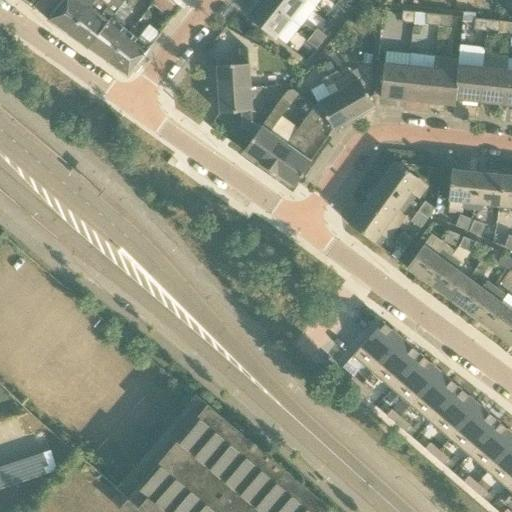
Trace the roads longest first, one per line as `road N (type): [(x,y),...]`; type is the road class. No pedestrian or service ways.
road 1 (secondary): [(304,428),(157,270),(0,133)]
road 2 (secondary): [(0,173),(304,428)]
road 3 (residential): [(511,382),(299,226)]
road 4 (residential): [(299,226),(372,136),(511,148)]
road 5 (residential): [(299,226),(129,104)]
road 6 (residential): [(129,104),(0,11)]
road 7 (residential): [(129,104),(212,0)]
road 8 (secondary): [(396,511),(304,428)]
